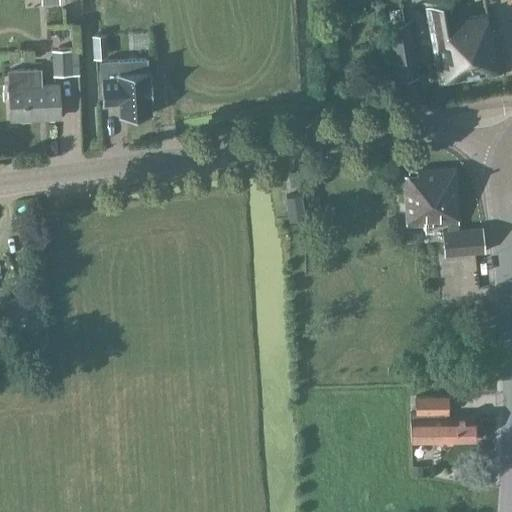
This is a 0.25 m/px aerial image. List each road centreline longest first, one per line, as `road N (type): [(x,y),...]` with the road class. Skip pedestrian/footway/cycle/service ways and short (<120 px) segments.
road 1 (tertiary): [(0,185),(410,125),(454,131),(502,152)]
road 2 (tertiary): [(511,358),(502,152)]
